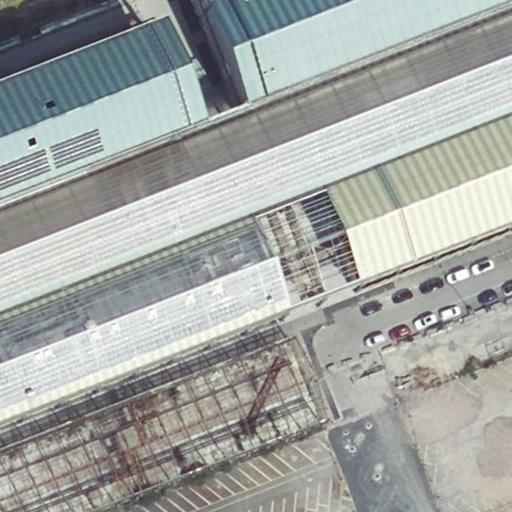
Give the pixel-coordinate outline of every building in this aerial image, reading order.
[(511,0),(189,0),(197,18),(234,115),(245,110),(249,120),(469,34),(511,17),(511,0)] [(0,320),(200,243),(266,217),(511,119),(511,17),(469,34),(249,120),(245,110),(234,115),(215,122),(187,133),(0,206),(0,320)] [(0,94),(0,206),(187,133),(150,36),(0,94)] [(0,432),(308,313),(511,232),(511,119),(266,217),(200,243),(0,320),(0,432)] [(511,511),(511,325),(401,368),(456,511),(511,511)]
